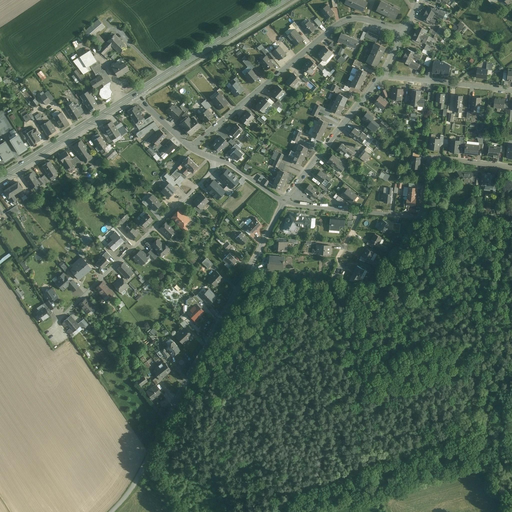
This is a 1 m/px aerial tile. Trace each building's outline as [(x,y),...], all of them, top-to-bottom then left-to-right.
[(368,3),(362,0),(346,0),(345,3),(364,12),(368,3)] [(400,10),(382,1),(377,10),(395,19),(400,10)] [(327,4),(320,10),(327,19),(335,13),(327,4)] [(432,8),(429,6),(428,6),(425,13),(433,17),(434,14),(443,19),(445,20),(448,15),(446,14),(440,11),(433,7),(432,8)] [(433,17),(425,13),(422,19),(434,25),(436,20),(432,18),(433,17)] [(322,24),(317,18),(314,21),(319,26),(322,24)] [(98,20),(83,33),(90,40),(97,34),(105,27),(98,20)] [(316,29),(308,20),(302,25),(309,34),(316,29)] [(455,24),(452,27),(456,31),(459,27),(461,29),(464,25),(460,21),(456,25),(455,24)] [(424,28),(418,26),(415,34),(419,35),(419,36),(428,40),(429,40),(430,41),(431,38),(424,34),(423,33),(423,32),(426,34),(428,31),(425,29),(423,28),(424,28)] [(295,29),(288,35),(296,45),(303,39),(302,40),(298,35),(299,35),(295,29)] [(379,36),(368,31),(367,33),(366,37),(377,41),(379,36)] [(350,37),(342,33),(338,41),(347,45),(350,37)] [(97,34),(92,38),(99,46),(98,47),(100,50),(106,43),(97,34)] [(114,34),(107,42),(115,49),(119,54),(127,46),(114,34)] [(428,40),(419,36),(419,35),(415,34),(412,38),(420,42),(421,41),(425,44),(427,41),(429,42),(430,41),(429,40),(428,40)] [(359,41),(350,37),(347,45),(356,49),(359,41)] [(115,49),(107,42),(106,43),(100,50),(99,51),(106,58),(115,49)] [(376,42),(373,48),(369,56),(367,61),(377,66),(386,47),(376,42)] [(285,54),(279,46),(272,52),(276,58),(278,60),(285,54)] [(333,53),(325,46),(318,55),(325,61),(329,56),(330,57),(333,53)] [(421,56),(407,49),(405,55),(412,59),(413,56),(420,59),(421,56)] [(102,70),(90,50),(80,57),(73,61),(83,75),(92,69),(97,77),(100,75),(98,72),(102,70)] [(412,59),(405,55),(402,61),(409,65),(409,66),(417,70),(419,64),(411,61),(412,59)] [(273,64),(266,56),(264,57),(265,58),(260,62),(267,70),(273,64)] [(341,56),(337,61),(341,65),(346,60),(341,56)] [(432,59),(427,57),(424,64),(429,67),(432,59)] [(254,67),(246,58),(242,61),(248,67),(249,66),(252,69),(254,67)] [(318,66),(311,60),(304,67),(311,74),(318,66)] [(362,63),(355,60),(353,64),(360,68),(362,63)] [(124,63),(120,65),(118,62),(111,66),(117,77),(129,70),(124,63)] [(442,62),(435,62),(434,64),(433,72),(441,73),(442,62)] [(450,65),(444,63),(442,62),(441,73),(449,74),(450,65)] [(248,67),(242,72),(244,75),(245,75),(248,73),(248,72),(251,69),(252,69),(249,66),(248,67)] [(251,69),(248,72),(248,73),(245,75),(244,75),(251,83),(258,78),(259,77),(255,73),(254,73),(251,69)] [(367,73),(359,69),(356,77),(364,81),(367,73)] [(486,69),(479,69),(478,77),(486,78),(487,75),(487,70),(486,69)] [(37,73),(42,80),(46,77),(41,70),(37,73)] [(82,79),(75,70),(72,73),(79,82),(82,79)] [(101,90),(100,94),(102,98),(106,99),(110,96),(111,92),(109,88),(110,84),(109,82),(111,81),(105,70),(102,70),(98,72),(100,75),(104,82),(102,83),(103,86),(104,86),(103,87),(104,88),(100,90),(101,90)] [(294,74),(292,77),(291,77),(287,82),(295,89),(296,89),(293,87),(296,84),(297,85),(301,80),(299,78),(297,76),(294,74)] [(97,77),(90,82),(94,88),(102,83),(104,82),(100,75),(97,77)] [(364,81),(356,77),(352,85),(360,89),(364,81)] [(238,84),(236,82),(235,82),(228,88),(235,96),(243,90),(238,84)] [(285,93),(278,86),(271,93),(279,100),(285,93)] [(393,88),(392,99),(394,99),(395,100),(398,101),(399,100),(402,100),(402,95),(403,94),(403,92),(403,91),(403,89),(393,88)] [(421,91),(413,90),(411,105),(418,106),(417,110),(423,110),(423,106),(424,106),(425,99),(420,99),(421,91)] [(89,92),(81,97),(84,102),(92,97),(89,92)] [(222,96),(220,93),(219,93),(212,100),(220,109),(228,103),(222,96)] [(445,94),(438,93),(437,101),(441,102),(440,108),(443,109),(444,102),(445,94)] [(47,97),(44,94),(39,98),(46,106),(51,102),(47,97)] [(347,98),(339,94),(335,102),(343,106),(347,98)] [(463,96),(455,95),(454,107),(456,107),(461,107),(463,96)] [(384,99),(380,96),(373,104),(378,109),(380,107),(383,109),(387,103),(383,100),(384,99)] [(92,97),(84,102),(89,110),(97,105),(92,97)] [(481,98),(473,97),(472,106),(473,106),(472,112),(477,112),(477,106),(480,107),(481,98)] [(264,98),(256,107),(263,113),(270,104),(264,98)] [(505,100),(495,99),(494,107),(504,108),(504,105),(505,100)] [(208,109),(211,107),(207,101),(203,104),(208,109)] [(65,107),(73,120),(81,115),(79,111),(73,102),(72,102),(68,105),(65,107)] [(184,102),(180,106),(182,110),(185,113),(186,111),(189,108),(184,102)] [(275,103),(273,102),(271,105),(276,110),(279,113),(282,110),(279,107),(275,103)] [(343,106),(335,102),(331,111),(340,114),(343,106)] [(175,105),(171,109),(170,107),(166,111),(175,119),(182,112),(175,105)] [(202,105),(196,111),(200,116),(207,110),(202,105)] [(143,118),(135,107),(135,106),(127,111),(127,112),(140,131),(144,128),(145,128),(149,126),(145,120),(144,118),(143,118)] [(331,111),(322,106),(319,112),(329,116),(331,111)] [(200,116),(206,123),(212,117),(207,110),(200,116)] [(247,111),(240,119),(247,125),(254,117),(247,111)] [(62,112),(53,117),(60,128),(68,123),(62,112)] [(374,118),(367,112),(362,119),(369,124),(373,120),(374,118)] [(27,113),(23,116),(26,122),(31,119),(27,113)] [(41,116),(38,118),(36,115),(35,116),(36,119),(40,124),(41,125),(45,123),(41,116)] [(151,116),(145,120),(149,126),(154,122),(151,116)] [(188,118),(185,120),(180,124),(190,135),(201,127),(194,119),(191,121),(188,118)] [(328,123),(320,119),(316,127),(324,131),(328,123)] [(45,123),(41,125),(47,136),(56,131),(49,120),(45,123)] [(388,125),(382,120),(379,124),(385,128),(387,126),(388,125)] [(117,130),(112,122),(111,121),(111,122),(107,124),(116,138),(120,135),(117,130)] [(149,126),(145,128),(144,128),(140,131),(139,131),(136,134),(139,138),(150,131),(149,130),(157,125),(154,122),(149,126)] [(116,138),(107,124),(104,126),(103,127),(104,127),(108,133),(109,135),(112,140),(116,138)] [(236,125),(230,132),(235,137),(242,130),(236,125)] [(123,126),(117,130),(120,135),(121,136),(128,131),(123,126)] [(324,131),(316,127),(312,136),(320,140),(324,131)] [(361,133),(355,128),(350,135),(356,140),(357,139),(362,143),(367,136),(362,132),(361,133)] [(33,129),(24,135),(29,142),(26,143),(28,146),(29,147),(40,140),(36,134),(34,130),(33,129)] [(160,130),(158,133),(157,133),(154,137),(154,136),(152,139),(153,140),(153,142),(155,142),(156,143),(158,144),(159,143),(166,136),(160,130)] [(24,145),(17,134),(10,139),(19,154),(27,149),(26,147),(28,146),(26,143),(24,145)] [(100,136),(98,134),(91,138),(99,151),(100,150),(102,154),(105,152),(103,148),(107,146),(100,136)] [(220,136),(212,145),(219,152),(220,151),(219,150),(222,147),(223,148),(228,143),(220,136)] [(440,138),(431,137),(430,149),(439,150),(440,142),(440,138)] [(163,147),(160,151),(163,154),(162,155),(161,156),(164,159),(169,153),(170,153),(171,151),(172,152),(175,150),(174,149),(177,146),(170,140),(163,147)] [(460,141),(452,140),(451,152),(458,153),(459,146),(460,141)] [(4,141),(0,143),(0,156),(4,163),(13,156),(4,141)] [(92,158),(81,141),(73,146),(80,157),(81,156),(85,162),(92,158)] [(476,142),(467,141),(466,154),(478,155),(478,150),(479,145),(475,145),(476,142)] [(156,143),(152,148),(155,151),(156,150),(161,145),(159,143),(158,144),(156,143)] [(113,148),(109,144),(107,146),(103,148),(105,152),(102,154),(105,156),(113,149),(113,148)] [(308,148),(300,144),(296,153),(304,157),(308,148)] [(353,152),(342,144),(337,150),(344,155),(346,152),(351,156),(353,152)] [(497,147),(492,147),(492,146),(491,147),(490,147),(490,149),(489,149),(488,150),(488,152),(489,153),(488,156),(499,158),(499,154),(500,153),(500,152),(501,148),(500,148),(499,147),(498,146),(497,147)] [(373,152),(367,147),(364,150),(371,155),(373,152)] [(236,148),(230,155),(237,161),(243,154),(239,150),(236,148)] [(113,149),(105,156),(108,160),(116,153),(113,149)] [(304,157),(296,153),(291,150),(289,156),(293,158),(292,161),(300,165),(304,157)] [(371,155),(364,150),(359,157),(365,162),(371,155)] [(66,151),(58,156),(63,163),(64,162),(68,168),(71,166),(72,168),(74,167),(69,159),(70,158),(66,151)] [(284,155),(278,152),(276,157),(273,155),(271,158),(275,160),(280,162),(284,155)] [(340,160),(333,155),(328,162),(332,165),(339,170),(341,167),(337,163),(340,160)] [(82,163),(76,156),(71,159),(76,167),(82,163)] [(188,157),(177,168),(178,168),(183,173),(193,162),(188,157)] [(419,157),(413,157),(413,159),(411,159),(411,164),(414,164),(413,168),(420,169),(421,157),(419,157)] [(100,158),(95,162),(98,167),(103,163),(100,158)] [(50,161),(42,166),(51,180),(56,178),(55,177),(54,175),(56,174),(57,173),(50,161)] [(193,162),(183,173),(185,175),(188,173),(187,172),(189,170),(192,173),(198,167),(193,162)] [(183,173),(178,168),(172,174),(176,179),(180,175),(183,173)] [(288,174),(280,169),(276,178),(285,182),(288,174)] [(239,183),(237,181),(238,180),(227,170),(220,177),(227,185),(223,189),(213,180),(206,188),(205,187),(203,190),(207,194),(209,192),(217,199),(218,198),(219,199),(221,197),(220,196),(224,192),(229,197),(234,192),(230,188),(235,183),(237,185),(239,183)] [(331,179),(321,170),(316,177),(323,182),(325,179),(328,182),(331,179)] [(463,170),(457,170),(456,178),(462,179),(462,181),(471,182),(472,174),(466,173),(466,172),(464,172),(463,170)] [(32,172),(24,178),(31,189),(39,184),(40,184),(37,179),(32,172)] [(495,175),(482,174),(481,185),(493,187),(494,187),(495,180),(495,175)] [(50,182),(44,175),(41,178),(47,185),(50,182)] [(46,184),(40,177),(37,179),(40,184),(39,184),(40,187),(46,184)] [(285,182),(276,178),(274,184),(273,186),(281,190),(285,182)] [(22,189),(17,182),(11,186),(15,193),(17,192),(20,197),(25,194),(22,189)] [(169,183),(161,191),(168,197),(176,190),(171,185),(169,183)] [(317,190),(310,185),(305,191),(315,199),(318,195),(315,193),(317,190)] [(11,186),(4,190),(8,198),(9,198),(12,202),(16,200),(13,195),(15,193),(11,186)] [(388,194),(385,193),(384,202),(392,203),(393,194),(392,194),(393,188),(389,187),(388,194)] [(409,187),(408,189),(404,189),(404,195),(408,196),(407,201),(416,202),(416,196),(415,196),(416,192),(417,192),(417,188),(409,187)] [(357,196),(348,189),(343,196),(345,198),(346,197),(352,202),(354,201),(355,200),(357,196)] [(201,194),(193,202),(197,205),(200,209),(208,201),(201,194)] [(161,205),(152,195),(146,200),(155,210),(161,205)] [(200,209),(197,205),(194,208),(199,214),(202,211),(200,209)] [(16,206),(10,210),(13,214),(19,210),(16,206)] [(190,220),(180,210),(171,218),(181,228),(190,220)] [(139,221),(141,223),(145,227),(153,220),(146,213),(139,221)] [(296,216),(290,215),(289,218),(288,218),(287,218),(286,220),(286,221),(285,224),(284,228),(284,230),(284,232),(286,233),(288,232),(289,231),(290,231),(291,229),(294,231),(297,226),(305,227),(305,224),(308,224),(308,219),(306,219),(306,217),(299,216),(299,215),(298,215),(297,214),(296,215),(296,216)] [(126,215),(121,220),(124,223),(129,218),(126,215)] [(247,226),(246,227),(248,229),(253,234),(256,231),(257,231),(259,229),(259,228),(262,225),(257,220),(257,218),(255,217),(254,217),(252,218),(252,220),(253,220),(247,226)] [(338,219),(335,219),(336,217),(331,217),(330,225),(333,225),(333,231),(339,231),(340,226),(344,226),(345,220),(338,219)] [(394,222),(385,221),(382,219),(382,220),(383,220),(379,228),(378,228),(377,228),(384,232),(386,229),(393,230),(394,223),(394,222)] [(247,226),(243,221),(239,225),(245,231),(248,229),(246,227),(247,226)] [(138,234),(132,228),(127,222),(126,223),(128,225),(127,226),(127,225),(126,226),(125,228),(129,231),(127,233),(133,239),(138,234)] [(176,231),(166,222),(160,229),(169,238),(173,234),(176,231)] [(182,237),(176,231),(173,234),(177,237),(175,239),(178,241),(182,237)] [(115,232),(109,237),(110,237),(111,236),(113,239),(108,244),(114,251),(120,246),(119,245),(123,241),(122,239),(115,232)] [(248,239),(241,233),(235,238),(242,245),(248,239)] [(382,238),(375,234),(371,242),(375,244),(374,246),(377,248),(379,244),(382,238)] [(157,239),(151,245),(157,251),(156,251),(161,256),(163,255),(164,255),(165,255),(167,253),(167,252),(167,251),(169,249),(164,244),(163,245),(157,239)] [(287,243),(277,242),(277,250),(286,251),(287,243)] [(388,248),(379,244),(377,248),(385,252),(388,248)] [(331,246),(318,245),(317,254),(331,255),(331,246)] [(367,249),(362,257),(367,259),(365,261),(369,263),(370,260),(374,253),(367,249)] [(140,250),(133,257),(141,265),(148,258),(144,255),(145,254),(142,252),(140,250)] [(151,250),(146,254),(153,261),(157,256),(151,250)] [(237,261),(229,253),(222,260),(225,263),(226,262),(231,266),(237,261)] [(103,256),(97,263),(100,266),(103,269),(109,262),(106,259),(105,258),(103,256)] [(91,268),(81,257),(76,262),(85,273),(91,268)] [(285,257),(274,257),(274,258),(270,257),(269,263),(268,263),(268,269),(274,269),(280,270),(280,265),(282,265),(282,262),(284,263),(285,257)] [(213,264),(206,258),(201,262),(208,269),(213,264)] [(24,260),(20,262),(26,272),(29,270),(24,260)] [(85,273),(76,262),(72,265),(74,268),(71,270),(78,279),(85,273)] [(134,273),(123,262),(117,269),(124,277),(127,279),(134,273)] [(357,266),(350,281),(356,284),(357,284),(366,268),(362,266),(361,268),(357,266)] [(223,278),(216,271),(208,279),(215,286),(223,278)] [(70,282),(63,273),(57,278),(58,279),(58,281),(55,283),(58,286),(59,286),(62,290),(68,285),(70,285),(72,284),(70,282)] [(124,277),(122,279),(118,282),(117,281),(113,284),(120,292),(128,285),(127,284),(129,281),(127,279),(124,277)] [(78,287),(72,280),(70,282),(72,284),(70,285),(70,288),(73,291),(78,287)] [(111,291),(102,282),(96,288),(95,288),(104,297),(107,295),(109,297),(113,294),(111,291)] [(19,297),(24,294),(22,290),(20,291),(18,288),(15,289),(19,297)] [(51,288),(49,289),(46,289),(44,295),(48,300),(50,302),(52,301),(57,297),(51,288)] [(217,297),(208,288),(201,295),(198,293),(195,296),(202,302),(204,300),(210,305),(217,297)] [(94,307),(85,299),(79,305),(87,313),(94,307)] [(52,301),(50,302),(48,300),(46,302),(49,308),(51,309),(56,306),(52,301)] [(196,303),(186,312),(194,320),(203,311),(196,303)] [(44,308),(36,313),(42,321),(50,315),(46,310),(44,307),(44,308)] [(78,324),(70,315),(64,321),(64,322),(62,323),(62,324),(64,327),(65,327),(67,325),(70,329),(67,331),(70,335),(72,333),(79,326),(80,326),(78,324)] [(86,327),(81,321),(78,324),(80,326),(79,326),(83,330),(86,327)] [(153,336),(156,331),(152,327),(148,332),(153,336)] [(186,329),(177,337),(183,344),(188,339),(187,338),(191,334),(186,329)] [(173,342),(166,348),(173,356),(179,350),(173,342)] [(93,343),(83,352),(84,353),(95,345),(93,343)] [(169,356),(164,349),(161,352),(166,358),(169,356)] [(164,363),(162,364),(161,363),(158,366),(159,367),(165,375),(171,371),(164,363)] [(158,366),(155,368),(156,369),(153,371),(160,379),(165,375),(159,367),(158,366)] [(155,385),(146,392),(154,402),(155,400),(153,398),(161,393),(155,385)]
